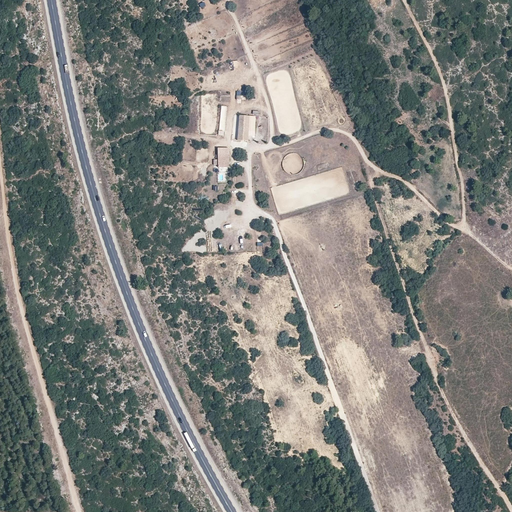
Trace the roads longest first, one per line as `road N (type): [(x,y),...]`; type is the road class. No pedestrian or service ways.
road 1 (track): [(511,510),(437,382),(353,136),(334,128),(257,150),(249,158),(251,192)]
road 2 (primary): [(231,511),(161,378),(119,272),(80,148),(50,0)]
road 3 (track): [(376,511),(272,219),(254,208),(251,192)]
road 4 (track): [(78,511),(36,374),(0,182)]
road 5 (track): [(463,227),(446,93),(400,0)]
road 6 (track): [(365,164),(408,185),(511,269)]
road 7 (track): [(226,0),(262,90),(272,145)]
